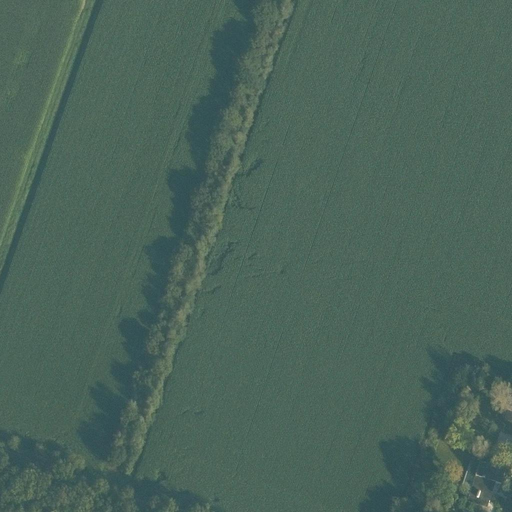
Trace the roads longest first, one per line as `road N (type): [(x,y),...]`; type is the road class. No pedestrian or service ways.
road 1 (track): [(0,260),(90,0)]
road 2 (track): [(168,511),(0,451)]
